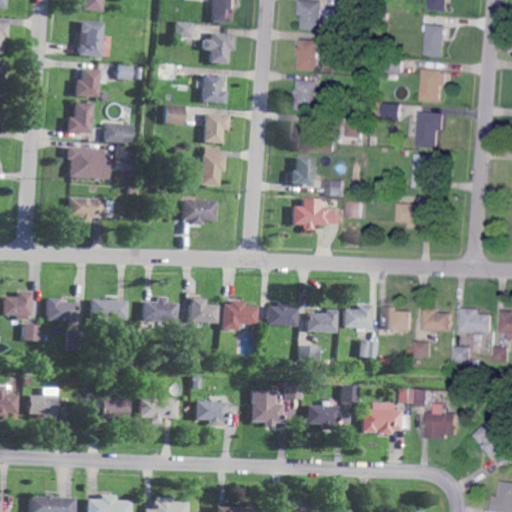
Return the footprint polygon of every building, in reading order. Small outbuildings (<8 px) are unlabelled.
[(101,0),(100,12),(80,10),(80,0),(101,0)] [(230,0),(228,23),(210,22),(211,0),(230,0)] [(323,29),(305,28),(306,15),(301,14),(302,0),(314,0),(326,1),(323,29)] [(450,0),(450,11),(431,10),(431,0),(450,0)] [(389,21),(381,20),(382,13),(390,14),(389,21)] [(100,56),(77,55),(79,20),(103,22),(100,56)] [(191,38),(174,36),(175,22),(192,23),(191,38)] [(377,30),(369,29),(370,22),(378,23),(377,30)] [(446,57),(427,56),(429,24),(446,25),(446,27),(448,27),(446,57)] [(231,51),(226,50),(225,64),(207,63),(208,50),(200,50),(200,39),(208,40),(209,33),(232,35),(231,51)] [(356,53),(338,52),(339,36),(357,37),(356,53)] [(320,70),(302,69),(303,54),(300,54),(301,46),(303,46),(304,39),(323,40),(320,70)] [(405,75),(400,74),(400,81),(389,80),(390,74),(385,73),(386,57),(406,58),(405,75)] [(174,81),(158,80),(159,63),(174,64),(174,81)] [(128,87),(118,86),(119,80),(115,79),(116,64),(130,65),(128,87)] [(97,97),(74,95),(75,79),(79,80),(80,68),(99,69),(97,97)] [(449,86),(445,86),(444,102),(424,100),(426,68),(446,70),(445,72),(450,72),(449,86)] [(224,103),(200,101),(202,74),(220,75),(219,91),(225,91),(224,103)] [(337,86),(330,85),(331,77),(338,77),(337,86)] [(317,110),(299,109),(300,94),(297,94),(298,87),(300,87),(301,79),(319,80),(317,110)] [(89,133),(65,131),(66,117),(72,117),(73,102),(92,103),(89,133)] [(402,121),(384,120),(386,103),(404,104),(402,121)] [(181,125),(161,124),(163,104),(182,105),(181,125)] [(445,131),(441,130),(439,149),(419,147),(421,112),(447,114),(445,131)] [(227,130),(222,130),(221,143),(202,141),(204,113),(228,115),(227,130)] [(364,119),(345,118),(344,135),(363,136),(364,119)] [(128,144),(101,142),(103,124),(130,126),(128,144)] [(321,152),(296,150),(297,134),(299,134),(300,126),(322,127),(321,152)] [(378,146),(371,146),(372,136),(379,136),(378,146)] [(130,164),(113,163),(114,144),(132,146),(130,164)] [(104,180),(82,178),(66,177),(67,160),(64,159),(65,147),(100,149),(99,165),(105,166),(104,180)] [(215,156),(222,157),(221,171),(217,171),(215,187),(197,185),(199,155),(201,155),(202,147),(216,149),(215,156)] [(440,181),(436,180),(435,189),(416,187),(418,153),(438,155),(437,169),(441,169),(440,181)] [(310,188),(292,186),(292,184),(288,184),(288,170),(292,171),(294,157),(312,159),(310,188)] [(126,182),(121,181),(118,179),(118,173),(121,171),(127,171),(130,174),(130,179),(126,182)] [(345,196),(328,195),(329,179),(346,180),(345,196)] [(373,201),(366,200),(367,193),(374,194),(373,201)] [(102,218),(88,217),(87,223),(79,222),(79,217),(66,217),(67,198),(103,199),(102,218)] [(213,222),(199,221),(199,226),(188,225),(188,221),(179,221),(180,205),(178,205),(178,202),(180,202),(180,200),(214,202),(213,222)] [(317,207),(326,207),(325,210),(339,210),(339,224),(325,223),(325,226),(310,225),(310,231),(301,231),(301,225),(290,225),(290,206),(300,207),(300,200),(317,200),(317,207)] [(363,212),(362,212),(362,219),(349,218),(350,203),(356,203),(356,204),(363,204),(363,212)] [(434,223),(427,223),(426,228),(412,227),(412,222),(401,221),(401,203),(435,204),(434,223)] [(28,316),(24,316),(24,320),(14,319),(14,316),(0,315),(1,297),(15,298),(15,292),(29,293),(28,316)] [(75,321),(45,320),(46,298),(58,298),(58,302),(76,302),(75,321)] [(163,303),(174,304),(173,322),(140,320),(141,302),(155,303),(155,298),(164,298),(163,303)] [(202,304),(215,305),(214,324),(186,322),(187,303),(188,304),(188,298),(203,299),(202,304)] [(125,319),(89,318),(90,299),(126,301),(125,319)] [(241,306),(255,307),(254,326),(236,324),(235,330),(219,329),(221,305),(227,305),(227,301),(242,302),(241,306)] [(286,307),(296,307),(295,326),(265,324),(266,305),(275,306),(275,302),(287,302),(286,307)] [(370,328),(341,327),(341,309),(355,309),(355,305),(371,305),(370,328)] [(414,330),(385,329),(386,306),(399,306),(399,310),(415,311),(414,330)] [(455,331),(427,330),(427,307),(442,307),(442,312),(455,312),(455,331)] [(495,332),(464,331),(465,307),(484,308),(483,313),(495,313),(495,332)] [(511,308),(503,309),(502,332),(511,331),(511,308)] [(335,332),(304,331),(304,312),(323,313),(323,309),(336,310),(335,332)] [(38,341),(21,340),(22,323),(39,325),(38,341)] [(81,351),(64,350),(65,331),(82,332),(81,351)] [(373,358),(355,357),(356,340),(374,341),(373,358)] [(433,357),(418,356),(418,341),(434,341),(433,357)] [(318,362),(297,361),(297,345),(319,346),(318,362)] [(473,364),(456,363),(456,345),(474,346),(473,364)] [(511,346),(511,362),(496,361),(497,345),(511,346)] [(186,356),(178,355),(178,347),(186,347),(186,356)] [(198,389),(190,389),(190,381),(198,381),(198,389)] [(298,400),(282,399),(282,383),(299,383),(298,400)] [(355,402),(338,402),(339,386),(356,387),(355,402)] [(53,419),(25,418),(26,395),(40,396),(40,388),(54,389),(53,419)] [(410,403),(396,402),(396,388),(411,389),(410,403)] [(429,407),(412,406),(413,388),(430,390),(429,407)] [(278,422),(270,422),(270,426),(261,426),(261,422),(247,421),(248,390),(271,391),(271,404),(279,404),(278,422)] [(14,414),(4,413),(3,418),(0,418),(0,394),(15,395),(14,414)] [(127,417),(112,416),(112,418),(99,417),(100,397),(128,398),(127,417)] [(175,418),(159,418),(159,423),(149,423),(149,417),(138,417),(138,398),(176,400),(175,418)] [(225,420),(217,420),(217,425),(207,424),(207,420),(193,419),(194,401),(225,401),(225,420)] [(390,411),(398,411),(398,415),(405,415),(404,429),(397,429),(397,430),(388,430),(388,435),(374,434),(375,430),(372,430),(372,433),(359,432),(360,409),(368,410),(369,402),(391,403),(390,411)] [(335,425),(327,425),(326,430),(317,429),(317,425),(304,424),(304,406),(336,407),(335,425)] [(460,435),(448,434),(448,431),(430,430),(430,412),(461,413),(460,435)] [(511,440),(511,461),(508,465),(498,454),(494,457),(484,447),(488,443),(487,442),(484,444),(476,435),(493,420),(511,440)] [(511,511),(505,511),(493,510),(496,495),(501,496),(503,481),(511,482),(511,511)] [(51,497),(74,498),(73,511),(27,511),(28,495),(44,496),(44,493),(51,494),(51,497)] [(113,500),(128,501),(128,511),(84,511),(85,499),(97,500),(97,495),(113,496),(113,500)] [(170,502),(185,502),(185,511),(143,511),(143,509),(151,509),(151,502),(153,502),(153,498),(170,498),(170,502)] [(297,505),(314,505),(313,511),(278,511),(279,504),(281,504),(281,500),(297,501),(297,505)] [(254,511),(216,511),(217,506),(243,507),(243,503),(255,504),(254,511)]
